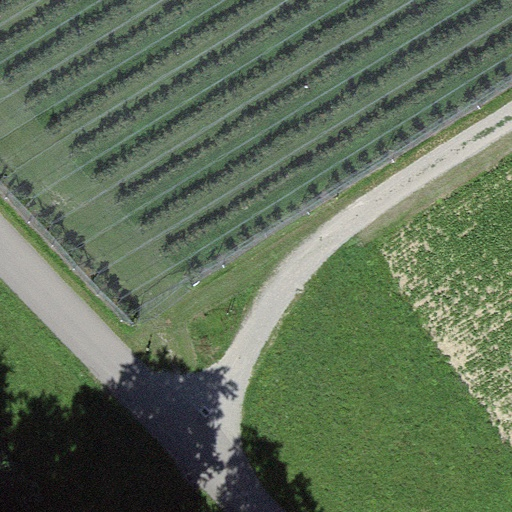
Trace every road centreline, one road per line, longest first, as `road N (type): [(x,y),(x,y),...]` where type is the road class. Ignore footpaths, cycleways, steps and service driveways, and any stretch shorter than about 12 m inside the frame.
road 1 (track): [(511,130),(353,227),(272,305),(239,415),(255,498)]
road 2 (unclassified): [(268,511),(0,232)]
